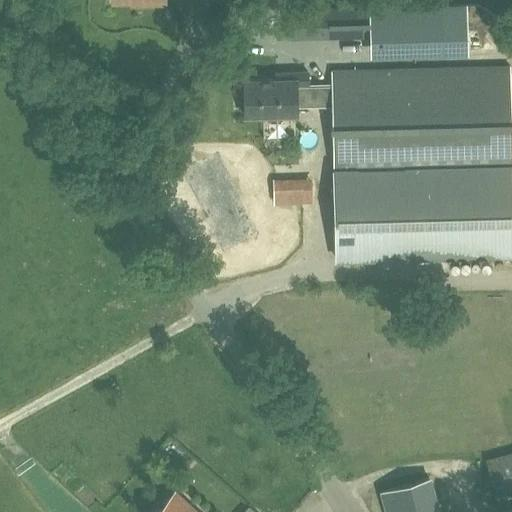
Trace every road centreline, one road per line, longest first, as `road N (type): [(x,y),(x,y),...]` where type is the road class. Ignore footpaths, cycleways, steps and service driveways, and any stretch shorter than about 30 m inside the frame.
road 1 (unclassified): [(348,511),(68,109),(4,0)]
road 2 (track): [(207,312),(0,426)]
